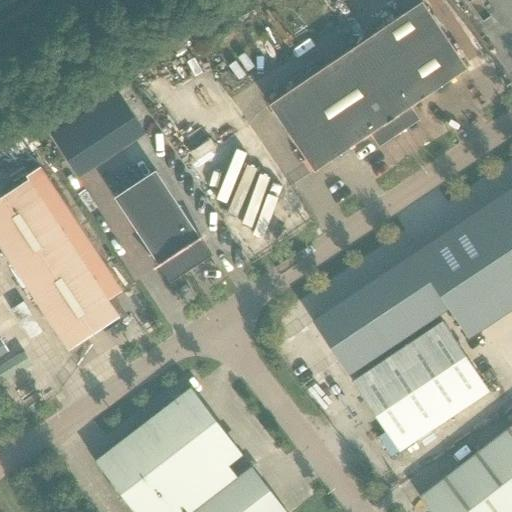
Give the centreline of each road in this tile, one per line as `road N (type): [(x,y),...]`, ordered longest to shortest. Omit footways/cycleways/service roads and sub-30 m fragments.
road 1 (unclassified): [(511,122),(222,324)]
road 2 (unclassified): [(222,324),(0,466)]
road 3 (unclassified): [(363,511),(222,324)]
